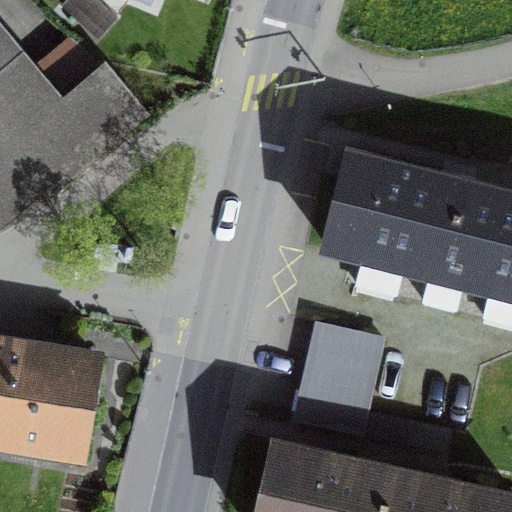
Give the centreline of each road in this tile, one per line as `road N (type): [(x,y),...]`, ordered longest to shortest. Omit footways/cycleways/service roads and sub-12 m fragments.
road 1 (residential): [(280,54),(0,253)]
road 2 (secondary): [(215,322),(280,54)]
road 3 (residential): [(215,322),(0,268)]
road 4 (secondary): [(174,511),(215,322)]
